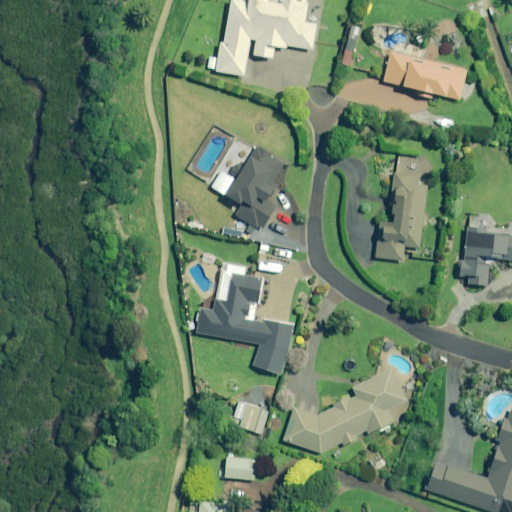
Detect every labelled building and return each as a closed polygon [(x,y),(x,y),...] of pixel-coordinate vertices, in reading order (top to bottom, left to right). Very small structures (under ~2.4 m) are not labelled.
[(318,25),(318,22),(308,20),(311,1),(304,0),(285,0),(286,0),(282,0),(233,0),(226,40),(223,40),(220,57),(211,56),(209,66),(219,67),(218,69),(243,73),(246,74),(252,37),(258,38),(255,53),(275,56),(277,44),(288,46),(289,43),(314,48),(317,28),(318,25)] [(352,52),(344,50),(340,64),(348,66),(352,52)] [(470,68),(435,60),(392,50),(386,80),(407,84),(407,83),(418,86),(417,92),(435,96),(436,90),(441,91),(448,93),(448,94),(463,98),(470,68)] [(275,180),(282,168),(286,161),(274,154),(275,152),(259,143),(258,145),(251,157),(252,157),(248,164),(243,161),(237,162),(233,169),(235,176),(239,179),(230,193),(244,202),(237,214),(260,228),(262,225),(266,227),(278,205),(270,200),(278,187),(280,183),(275,180)] [(421,175),(399,172),(396,171),(393,197),(392,204),(397,204),(395,221),(382,219),(377,256),(381,257),(405,260),(406,245),(422,246),(424,226),(426,213),(430,184),(420,183),(421,175)] [(489,227),(472,225),(470,225),(468,259),(463,259),(462,274),(471,275),(471,283),(489,284),(491,262),(494,262),(495,261),(499,257),(499,254),(502,255),(502,258),(511,258),(511,233),(489,232),(489,227)] [(251,315),(252,306),(253,303),(250,302),(250,300),(261,302),(265,277),(234,271),(233,277),(229,299),(218,297),(215,309),(204,307),(203,307),(198,331),(239,339),(252,341),(262,343),(255,363),(283,371),(291,345),(295,323),(289,322),(268,318),(267,321),(247,318),(247,315),(251,315)] [(391,409),(410,399),(394,367),(376,376),(364,382),(355,386),(359,394),(352,398),(351,394),(335,402),(337,406),(320,414),(297,406),(286,439),(324,451),(342,442),(344,441),(346,445),(360,437),(359,434),(369,429),(371,433),(393,422),(397,420),(391,409)] [(264,406),(261,405),(259,404),(256,413),(262,414),(264,406)] [(511,511),(511,413),(511,418),(506,416),(505,420),(506,420),(505,424),(501,434),(499,434),(498,438),(502,440),(501,445),(499,444),(497,448),(500,449),(493,467),(491,467),(490,470),(492,471),(490,477),(485,476),(482,475),(470,471),(449,464),(448,467),(436,462),(435,465),(434,466),(437,467),(431,484),(428,483),(427,488),(497,511),(511,511)] [(388,463),(383,457),(377,462),(382,468),(388,463)] [(257,461),(227,458),(225,478),(255,481),(257,461)] [(230,511),(231,504),(202,501),(200,511),(231,511),(232,511),(230,511)]
